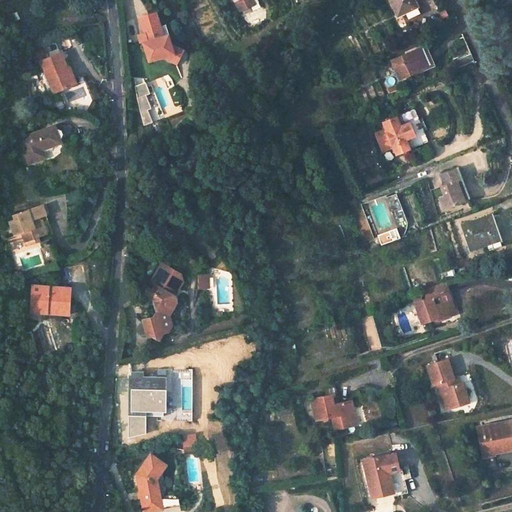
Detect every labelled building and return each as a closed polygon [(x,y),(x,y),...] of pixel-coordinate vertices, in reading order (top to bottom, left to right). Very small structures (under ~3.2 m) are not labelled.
[(244,0),(231,0),(237,11),(247,6),(244,0)] [(390,0),(398,16),(405,12),(408,19),(420,13),(417,6),(413,0),(390,0)] [(445,10),(439,13),(442,18),(448,16),(445,10)] [(184,48),(172,42),(169,33),(164,35),(157,14),(141,19),(148,40),(145,41),(151,59),(165,54),(178,61),(184,48)] [(423,47),(391,61),(399,79),(431,64),(423,47)] [(37,52),(41,61),(54,93),(76,84),(69,67),(67,68),(61,53),(48,58),(45,49),(37,52)] [(470,52),(452,60),(457,69),(474,61),(470,52)] [(150,93),(146,82),(135,86),(138,97),(146,94),(150,93)] [(151,108),(146,94),(138,97),(144,125),(153,122),(148,109),(151,108)] [(392,132),(396,142),(402,154),(416,148),(411,138),(419,135),(413,121),(405,125),(401,115),(387,121),(392,132)] [(19,139),(28,164),(46,157),(43,150),(61,142),(60,139),(63,137),(65,133),(63,129),(59,127),(55,128),(54,125),(35,133),(31,125),(16,131),(19,139)] [(385,147),(396,142),(392,132),(381,137),(385,147)] [(460,180),(456,181),(464,201),(468,199),(470,198),(459,168),(456,169),(460,180)] [(456,169),(440,175),(444,186),(441,187),(444,196),(440,198),(444,209),(464,201),(456,181),(460,180),(456,169)] [(43,205),(14,215),(16,219),(10,221),(15,234),(22,232),(27,245),(39,240),(38,236),(46,233),(41,220),(37,221),(35,217),(40,216),(46,214),(43,205)] [(491,214),(461,225),(469,249),(487,243),(489,247),(501,243),(491,214)] [(379,245),(398,239),(394,228),(375,234),(379,245)] [(168,308),(175,296),(170,294),(181,275),(163,264),(152,284),(155,286),(152,290),(147,288),(145,292),(155,298),(158,308),(154,316),(147,317),(145,321),(150,337),(155,336),(160,339),(163,333),(167,332),(171,324),(169,316),(168,308)] [(465,267),(458,269),(460,276),(467,274),(465,267)] [(453,269),(442,273),(445,281),(455,277),(453,269)] [(181,275),(170,294),(175,296),(182,282),(181,275)] [(199,286),(209,285),(209,276),(199,276),(199,286)] [(441,319),(458,313),(448,282),(423,290),(426,299),(418,302),(425,322),(441,317),(441,319)] [(29,311),(53,312),(53,314),(60,314),(62,289),(31,287),(29,311)] [(169,316),(176,303),(175,296),(168,308),(169,316)] [(284,303),(274,306),(277,316),(287,313),(284,303)] [(374,315),(364,316),(369,350),(379,349),(374,315)] [(376,322),(380,346),(387,345),(383,320),(376,322)] [(380,369),(387,368),(385,357),(379,358),(380,369)] [(438,385),(446,409),(468,402),(463,383),(457,385),(450,361),(429,367),(432,377),(435,386),(438,385)] [(161,413),(162,391),(163,378),(143,377),(143,372),(131,372),(131,375),(129,412),(144,413),(144,417),(161,418),(161,413)] [(144,417),(144,413),(129,412),(131,375),(128,375),(126,416),(144,417)] [(463,383),(468,402),(473,401),(468,382),(463,383)] [(331,394),(311,399),(316,421),(332,417),(335,430),(356,425),(351,401),(333,405),(331,394)] [(143,434),(144,417),(126,416),(125,438),(143,434)] [(483,457),(511,450),(511,424),(511,421),(504,422),(477,428),(483,457)] [(183,446),(194,444),(192,433),(186,434),(187,439),(182,440),(183,446)] [(99,446),(87,445),(87,455),(98,455),(99,446)] [(166,464),(151,453),(136,474),(144,511),(148,511),(160,510),(157,497),(160,496),(157,478),(160,473),(166,464)] [(361,459),(370,497),(391,493),(391,496),(404,493),(401,481),(399,470),(396,470),(392,454),(382,456),(382,455),(361,459)] [(160,473),(157,478),(160,496),(157,497),(160,510),(168,508),(160,473)]
